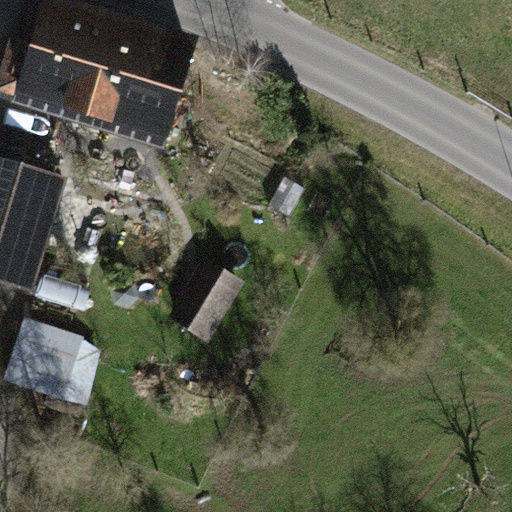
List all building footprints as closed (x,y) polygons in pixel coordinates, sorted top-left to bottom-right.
[(5,87),(78,110),(106,20),(58,5),(43,52),(19,44),(5,87)] [(186,45),(106,20),(78,110),(158,135),(186,45)] [(42,175),(0,162),(0,277),(25,284),(44,218),(30,214),(42,175)] [(205,334),(237,281),(209,264),(176,317),(205,334)] [(60,395),(80,341),(25,322),(6,376),(60,395)]
